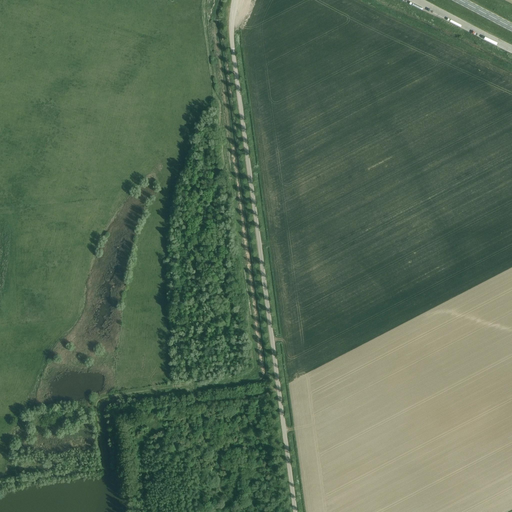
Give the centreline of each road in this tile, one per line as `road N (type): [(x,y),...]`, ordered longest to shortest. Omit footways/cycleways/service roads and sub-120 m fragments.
road 1 (unclassified): [(295,511),(232,48),(234,0)]
road 2 (track): [(213,0),(226,156),(197,256),(206,306),(192,349),(193,386)]
road 3 (track): [(0,479),(99,463),(94,403),(104,395),(193,386)]
road 4 (track): [(193,386),(195,436),(215,459),(223,511)]
